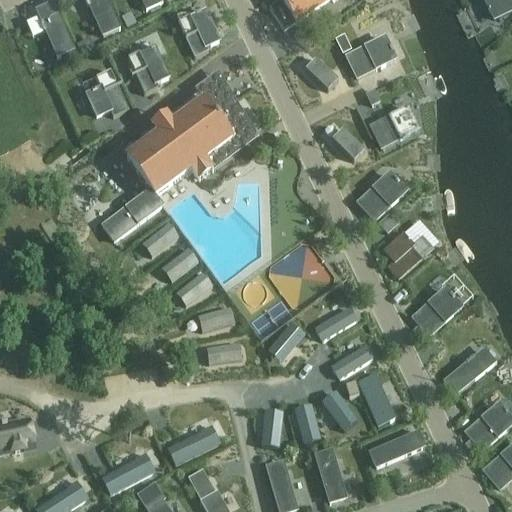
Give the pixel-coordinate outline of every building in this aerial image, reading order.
[(118,32),(103,0),(84,0),(85,1),(83,2),(87,10),(89,9),(102,39),(118,32)] [(163,6),(159,0),(140,0),(147,14),(163,6)] [(280,0),(279,1),(267,10),(282,31),(294,23),(295,24),(329,0),(280,0)] [(511,14),(511,0),(483,0),(495,23),(511,14)] [(74,54),(54,8),(37,15),(41,26),(40,27),(43,36),(45,35),(57,62),(60,60),(74,54)] [(215,32),(206,12),(178,24),(194,60),(208,54),(201,38),(215,32)] [(133,15),(122,20),(126,28),(136,22),(133,15)] [(496,51),(511,42),(511,29),(504,34),(499,25),(486,32),(496,51)] [(334,44),(341,59),(349,55),(342,40),(334,44)] [(89,41),(76,47),(80,54),(92,48),(89,41)] [(345,60),(357,83),(394,65),(389,55),(391,54),(389,49),(386,50),(382,42),(345,60)] [(153,47),(129,60),(141,97),(170,79),(153,47)] [(113,119),(127,113),(110,74),(96,80),(101,92),(87,98),(96,119),(110,113),(113,119)] [(195,91),(199,97),(181,110),(187,119),(127,162),(154,199),(190,174),(197,184),(258,139),(218,74),(195,91)] [(374,93),(366,97),(372,109),(380,105),(374,93)] [(370,129),(381,153),(419,135),(414,124),(416,123),(413,119),(411,120),(407,111),(370,129)] [(389,175),(355,206),(374,226),(408,195),(389,175)] [(154,199),(149,193),(120,215),(101,229),(113,245),(132,231),(162,210),(154,199)] [(397,228),(389,220),(380,227),(388,236),(397,228)] [(177,239),(166,225),(140,246),(151,259),(177,239)] [(387,271),(398,284),(432,254),(421,241),(411,250),(401,238),(383,254),(393,266),(387,271)] [(187,251),(161,271),(171,284),(197,264),(187,251)] [(212,288),(201,275),(175,296),(185,309),(212,288)] [(449,301),(443,293),(411,321),(428,340),(460,313),(453,305),(455,303),(452,299),(449,301)] [(233,326),(229,310),(196,319),(201,335),(233,326)] [(314,329),(322,344),(358,324),(350,310),(314,329)] [(305,338),(290,326),(268,353),(283,365),(305,338)] [(426,342),(417,331),(410,338),(419,349),(426,342)] [(239,347),(205,351),(207,367),(241,363),(239,347)] [(366,347),(331,368),(339,382),(374,361),(366,347)] [(454,399),(494,368),(482,354),(473,361),(471,360),(464,366),(465,367),(443,385),(454,399)] [(359,386),(378,430),(394,423),(375,379),(359,386)] [(355,385),(345,388),(349,401),(358,398),(355,385)] [(335,393),(320,404),(343,434),(358,423),(335,393)] [(463,435),(480,456),(511,430),(511,422),(499,406),(463,435)] [(311,408),(294,413),(304,447),(321,442),(311,408)] [(283,416),(264,414),(260,449),(279,452),(283,416)] [(2,425),(0,425),(0,450),(35,443),(30,421),(2,427),(2,425)] [(202,440),(174,454),(180,466),(219,447),(211,433),(200,438),(202,440)] [(415,436),(368,456),(375,472),(422,451),(415,436)] [(511,483),(511,448),(482,474),(499,495),(511,483)] [(315,459),(328,505),(345,500),(331,454),(315,459)] [(136,465),(103,481),(111,497),(156,476),(147,458),(135,464),(136,465)] [(266,470),(277,511),(295,511),(282,466),(266,470)] [(202,474),(187,482),(200,504),(199,505),(203,511),(222,511),(214,497),(215,497),(202,474)] [(68,493),(39,511),(73,511),(88,502),(77,485),(67,492),(68,493)] [(155,488),(138,499),(145,511),(168,511),(163,504),(165,502),(155,488)] [(16,511),(29,511),(27,501),(15,505),(16,511)]
